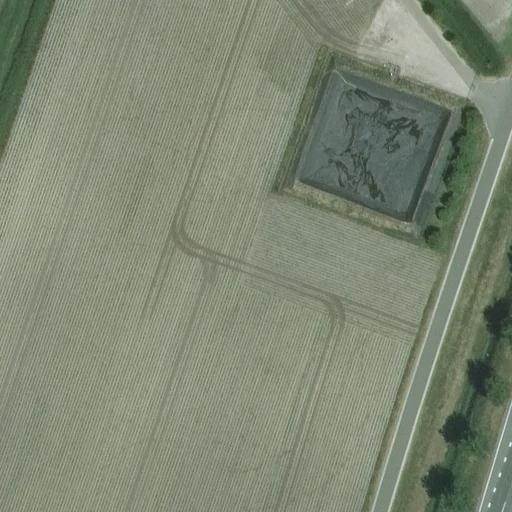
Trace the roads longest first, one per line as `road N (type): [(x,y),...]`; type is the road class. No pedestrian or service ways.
road 1 (unclassified): [(380,511),(511,107)]
road 2 (track): [(507,122),(413,0)]
